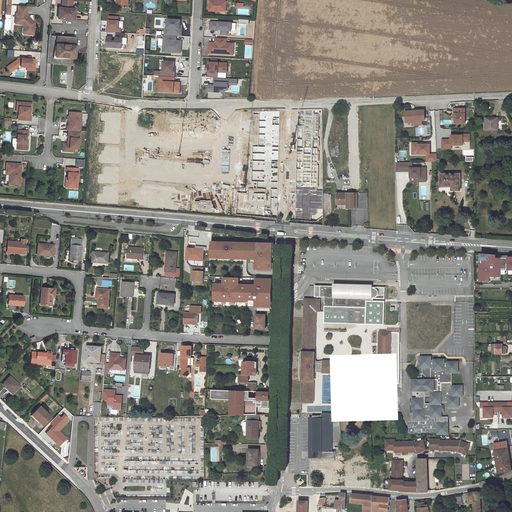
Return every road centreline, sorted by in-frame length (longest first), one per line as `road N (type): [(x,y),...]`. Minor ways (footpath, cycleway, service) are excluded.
road 1 (secondary): [(285,230),(0,205)]
road 2 (secondary): [(511,247),(285,230)]
road 3 (residential): [(511,95),(289,104)]
road 4 (residential): [(219,105),(212,176),(131,168),(130,102)]
road 5 (unclassified): [(511,475),(424,495),(312,491)]
road 6 (residential): [(100,510),(273,509)]
road 7 (unclassified): [(281,341),(275,491)]
road 8 (unclassified): [(0,410),(100,510)]
road 9 (residential): [(145,335),(281,341)]
road 10 (residential): [(285,230),(289,104)]
road 11 (residential): [(0,268),(75,280),(76,328)]
